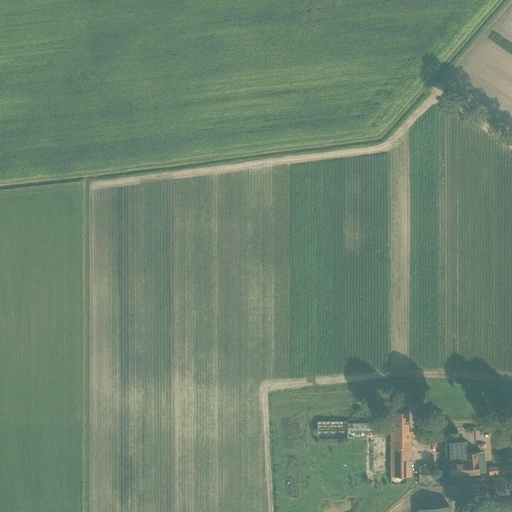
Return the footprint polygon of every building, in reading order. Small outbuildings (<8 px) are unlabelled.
[(408,412),(398,412),(394,412),(394,431),(391,431),(391,484),(396,484),(406,484),(406,476),(411,476),(411,431),(408,431),(408,412)] [(348,422),(348,420),(317,420),(318,440),(349,440),(349,438),(383,438),(383,422),(348,422)] [(466,441),(449,443),(450,462),(451,476),(468,474),(478,474),(478,472),(485,471),(484,452),(467,453),(466,441)] [(511,464),(488,467),(489,475),(511,472),(511,464)] [(435,481),(435,476),(435,466),(419,466),(419,481),(435,481)] [(511,511),(511,502),(476,506),(466,507),(466,511),(511,511)]
